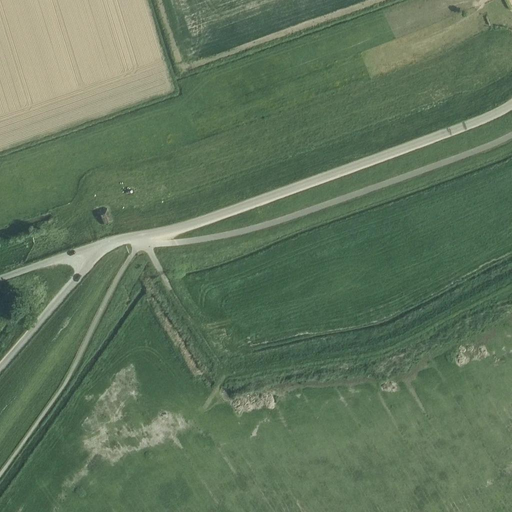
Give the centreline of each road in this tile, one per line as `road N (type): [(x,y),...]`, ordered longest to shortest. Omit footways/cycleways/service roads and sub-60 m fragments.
road 1 (track): [(143,243),(228,373),(397,342),(511,280)]
road 2 (unclassified): [(95,247),(206,219),(511,104)]
road 3 (unclassified): [(0,370),(95,247)]
